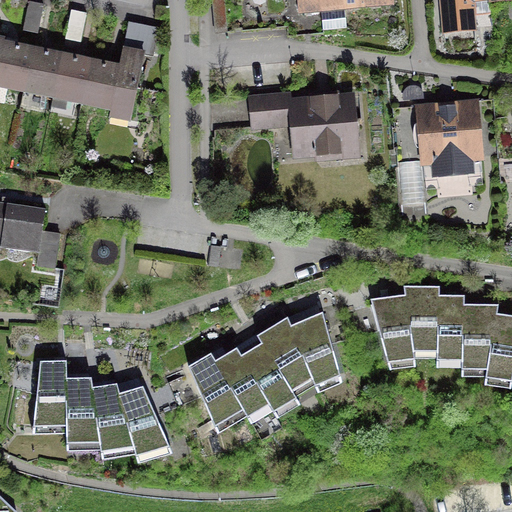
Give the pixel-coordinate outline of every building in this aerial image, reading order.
[(223,0),(211,0),(215,35),(227,34),(223,0)] [(296,0),(297,16),(395,9),(394,0),(296,0)] [(483,0),(440,0),(442,31),(475,28),(473,1),(483,0)] [(46,7),(29,4),(25,27),(42,30),(46,7)] [(86,15),(73,12),(68,39),(81,41),(86,15)] [(143,27),(128,24),(122,50),(137,53),(143,27)] [(34,47),(0,40),(0,87),(25,92),(34,47)] [(34,47),(25,92),(52,98),(62,53),(34,47)] [(137,53),(122,50),(119,65),(92,60),(83,104),(100,108),(92,148),(125,155),(146,55),(137,53)] [(83,104),(92,60),(62,53),(52,98),(83,104)] [(361,158),(355,95),(291,101),(289,88),(246,92),(248,115),(250,136),(291,132),(294,164),(361,158)] [(487,189),(480,102),(415,108),(420,163),(425,194),(487,189)] [(44,233),(47,214),(0,205),(0,252),(35,259),(33,273),(63,278),(70,238),(44,233)] [(221,249),(210,248),(207,267),(218,269),(221,249)] [(438,360),(439,301),(439,291),(404,291),(405,299),(414,360),(438,360)] [(414,360),(405,299),(373,304),(390,375),(416,372),(414,360)] [(463,370),(464,309),(464,301),(439,301),(438,360),(438,369),(463,370)] [(487,383),(497,320),(499,310),(464,309),(463,370),(462,381),(487,383)] [(319,399),(341,388),(322,318),(291,333),(315,390),(319,399)] [(511,392),(511,321),(497,320),(487,383),(486,390),(511,394),(511,392)] [(315,390),(291,333),(287,323),(256,341),(261,349),(295,402),(315,390)] [(295,402),(261,349),(241,360),(274,420),(277,425),(300,411),(295,402)] [(274,420),(241,360),(236,353),(214,364),(245,422),(250,432),(274,420)] [(245,422),(214,364),(211,358),(187,370),(218,440),(245,422)] [(65,439),(65,384),(65,365),(40,366),(32,440),(65,439)] [(100,458),(92,392),(91,383),(65,384),(65,439),(65,458),(100,458)] [(135,462),(118,401),(115,390),(92,392),(100,458),(101,466),(135,462)] [(138,473),(172,464),(143,392),(118,401),(135,462),(138,473)] [(0,511),(14,511),(0,498),(0,511)]
